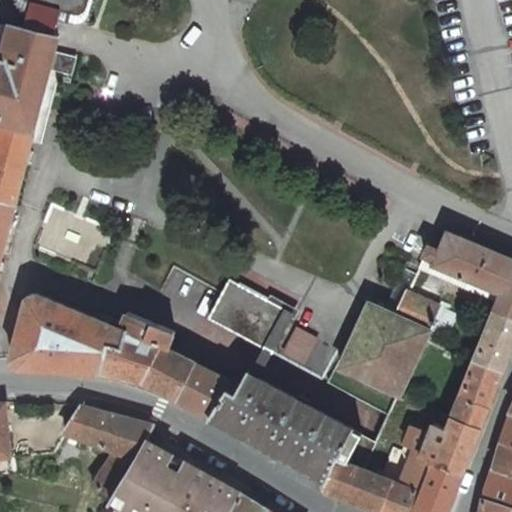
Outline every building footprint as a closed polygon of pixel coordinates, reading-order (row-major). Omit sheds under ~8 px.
[(0,267),(61,38),(51,35),(56,16),(74,21),(76,21),(78,20),(79,19),(81,16),(85,0),(16,0),(17,3),(19,6),(24,8),(45,14),(39,32),(21,28),(11,63),(0,59),(0,267)] [(500,291),(494,310),(511,316),(511,257),(449,231),(440,251),(428,245),(424,255),(436,260),(435,263),(500,291)] [(407,291),(415,274),(420,263),(408,258),(403,268),(395,286),(407,291)] [(340,369),(345,357),(290,327),(296,316),(233,281),(212,319),(267,349),(278,354),(391,415),(400,394),(340,369)] [(407,291),(395,286),(384,311),(395,316),(407,291)] [(340,369),(400,394),(439,305),(407,291),(395,316),(384,311),(368,304),(345,357),(340,369)] [(27,299),(10,366),(10,367),(37,366),(62,367),(95,370),(109,371),(123,374),(143,380),(155,385),(179,398),(198,364),(175,352),(168,348),(176,333),(128,313),(121,329),(37,293),(27,299)] [(511,316),(494,310),(475,357),(505,368),(511,349),(511,316)] [(258,365),(268,371),(278,354),(267,349),(258,365)] [(475,357),(462,394),(491,405),(498,386),(505,368),(475,357)] [(232,382),(198,364),(179,398),(195,407),(209,414),(228,387),(232,382)] [(252,375),(263,381),(268,371),(258,365),(252,375)] [(237,391),(228,387),(209,414),(215,420),(259,443),(306,467),(329,479),(339,460),(365,471),(378,442),(263,381),(252,375),(246,372),(237,391)] [(491,405),(462,394),(453,416),(482,426),(486,416),(491,405)] [(0,459),(10,458),(2,404),(0,403),(0,459)] [(136,449),(141,441),(149,426),(133,421),(111,415),(95,410),(86,408),(79,406),(63,432),(110,455),(89,492),(106,498),(124,469),(136,449)] [(511,411),(510,412),(505,427),(499,444),(511,445),(511,411)] [(421,459),(435,465),(436,462),(464,474),(471,455),(482,426),(453,416),(448,428),(435,423),(431,434),(421,459)] [(409,466),(402,485),(424,494),(435,465),(421,459),(431,434),(412,427),(403,452),(409,466)] [(228,511),(229,511),(237,493),(234,490),(208,477),(174,459),(141,441),(136,449),(124,469),(106,498),(97,511),(228,511)] [(511,445),(499,444),(495,457),(491,470),(511,474),(511,445)] [(339,460),(329,479),(326,489),(352,500),(379,510),(391,481),(365,471),(339,460)] [(435,465),(424,494),(417,511),(447,511),(455,494),(464,474),(436,462),(435,465)] [(511,474),(491,470),(487,483),(482,499),(511,503),(511,474)] [(402,485),(391,481),(379,510),(382,511),(417,511),(424,494),(402,485)] [(262,511),(264,509),(246,498),(237,493),(229,511),(228,511),(262,511)] [(511,511),(511,503),(482,499),(479,511),(511,511)]
